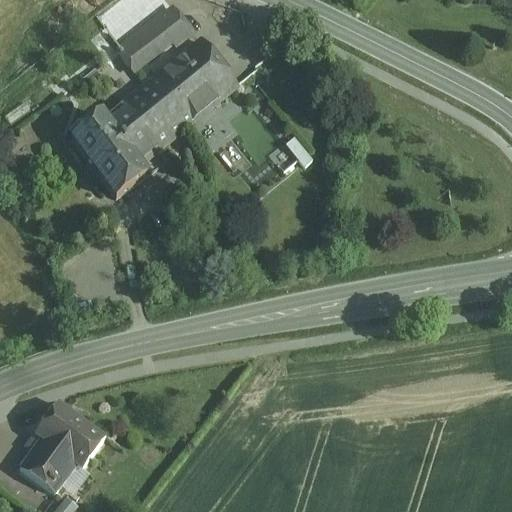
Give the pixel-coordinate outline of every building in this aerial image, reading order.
[(157,25),(117,56),(133,76),(172,45),(176,49),(191,36),(172,13),(157,25)] [(200,47),(145,92),(104,125),(138,171),(197,123),(234,92),(200,47)] [(104,125),(101,120),(70,143),(114,205),(145,182),(138,171),(104,125)] [(286,176),(308,159),(293,139),(271,156),(286,176)] [(105,443),(59,408),(35,440),(41,445),(19,474),(54,499),(76,470),(82,475),(105,443)] [(66,502),(58,511),(76,511),(77,511),(66,502)]
